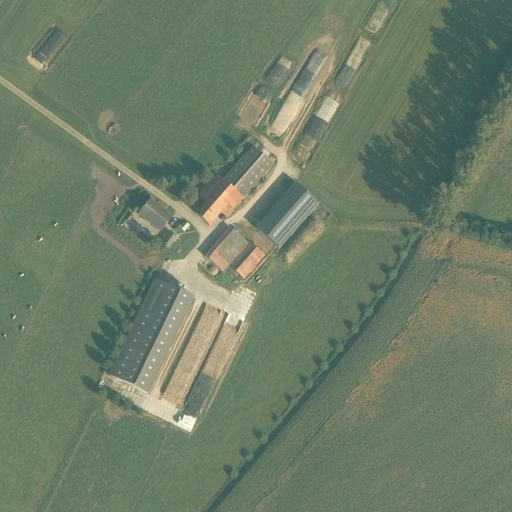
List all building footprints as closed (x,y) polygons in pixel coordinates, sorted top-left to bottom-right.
[(24,63),(37,73),(48,58),(35,48),(24,63)] [(195,214),(209,227),(221,214),(227,219),(273,165),(253,147),(224,181),(216,174),(198,195),(206,202),(195,214)] [(319,197),(294,181),(262,232),(287,248),(319,197)] [(161,232),(172,218),(151,201),(139,215),(161,232)] [(242,279),(257,262),(264,255),(249,243),(248,244),(230,228),(204,257),(223,273),(229,267),(242,279)] [(159,241),(168,249),(177,238),(168,231),(159,241)] [(184,294),(176,290),(157,280),(143,310),(111,377),(128,385),(132,387),(138,389),(148,395),(195,299),(184,294)]
